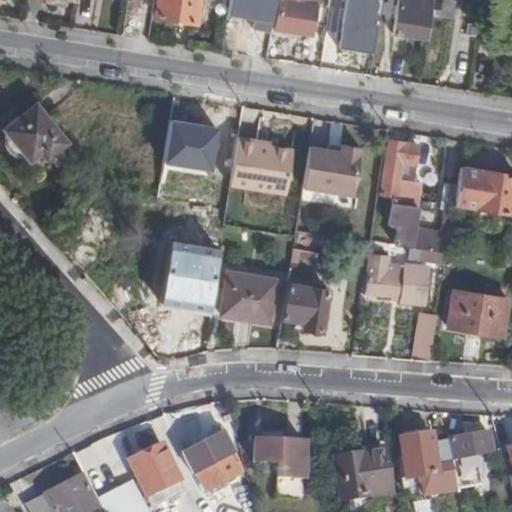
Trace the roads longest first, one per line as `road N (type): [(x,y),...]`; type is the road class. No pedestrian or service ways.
road 1 (residential): [(0,43),(511,124)]
road 2 (residential): [(511,390),(252,373),(112,399)]
road 3 (residential): [(0,227),(99,343),(112,399)]
road 4 (residential): [(112,399),(0,461)]
